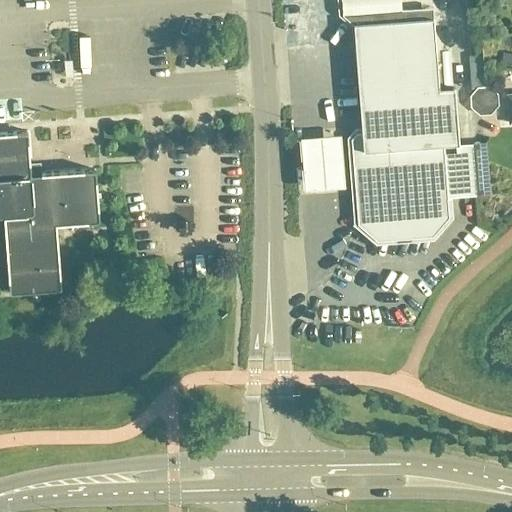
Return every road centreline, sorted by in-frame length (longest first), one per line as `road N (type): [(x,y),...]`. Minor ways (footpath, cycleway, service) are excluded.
road 1 (unclassified): [(268,279),(256,0)]
road 2 (primary): [(246,462),(71,472),(6,494)]
road 3 (primary): [(6,494),(247,494)]
road 4 (primary): [(511,481),(441,465),(287,462)]
road 5 (primary): [(286,493),(511,503)]
road 6 (unclassified): [(268,279),(246,462)]
road 7 (unclassified): [(287,462),(268,279)]
